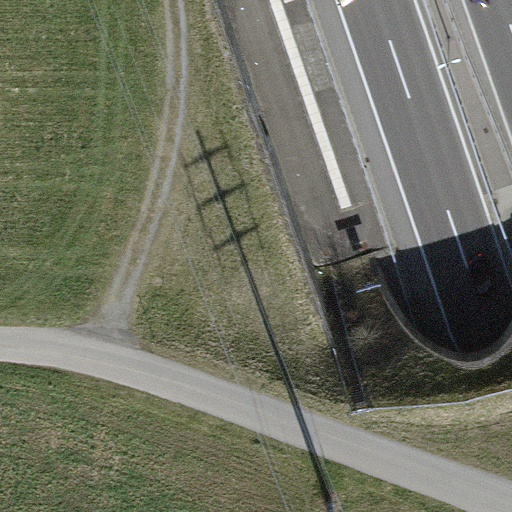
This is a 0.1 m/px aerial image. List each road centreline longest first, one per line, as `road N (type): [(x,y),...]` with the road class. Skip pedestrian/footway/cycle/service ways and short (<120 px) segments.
road 1 (motorway): [(375,0),(511,410)]
road 2 (track): [(98,343),(161,161),(178,0)]
